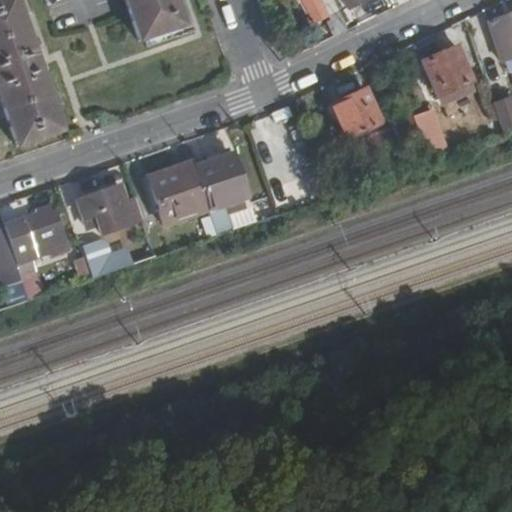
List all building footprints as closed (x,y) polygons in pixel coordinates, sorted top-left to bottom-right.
[(0,0),(0,98),(15,144),(59,130),(44,87),(38,70),(32,52),(13,0),(0,0)] [(126,0),(140,39),(146,38),(148,45),(194,30),(183,0),(126,0)] [(301,0),(312,20),(327,12),(320,0),(301,0)] [(511,15),(492,23),(504,60),(511,56),(511,15)] [(422,61),(437,95),(470,80),(456,46),(422,61)] [(32,52),(38,70),(46,67),(40,49),(32,52)] [(402,125),(366,138),(369,147),(417,130),(404,93),(393,97),(402,125)] [(329,108),(340,143),(378,131),(366,96),(329,108)] [(501,132),(511,129),(511,99),(495,103),(501,132)] [(429,156),(449,148),(434,107),(414,114),(429,156)] [(270,114),(274,123),(290,117),(286,108),(270,114)] [(193,168),(208,212),(246,199),(236,170),(231,172),(226,157),(193,168)] [(148,185),(164,228),(208,214),(208,212),(193,168),(192,164),(172,170),(173,177),(148,185)] [(77,201),(83,220),(94,216),(101,235),(142,221),(135,202),(126,204),(120,187),(77,201)] [(19,233),(30,262),(65,250),(52,213),(16,225),(19,233)] [(6,238),(16,267),(30,262),(19,233),(6,238)] [(79,243),(92,280),(105,275),(92,239),(79,243)]
